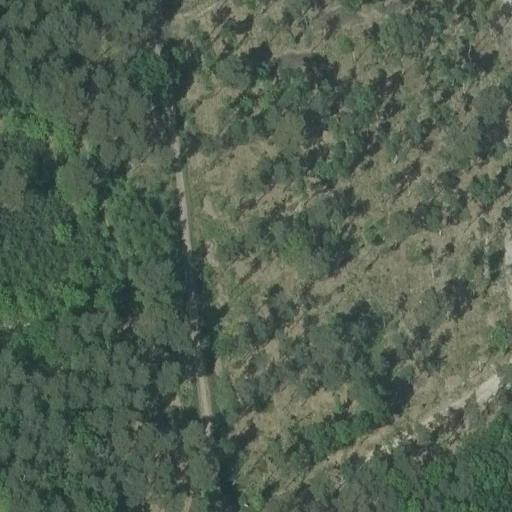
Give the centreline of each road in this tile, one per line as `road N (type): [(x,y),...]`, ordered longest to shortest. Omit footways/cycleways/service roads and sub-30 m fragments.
road 1 (track): [(217,511),(154,0)]
road 2 (track): [(237,511),(480,406)]
